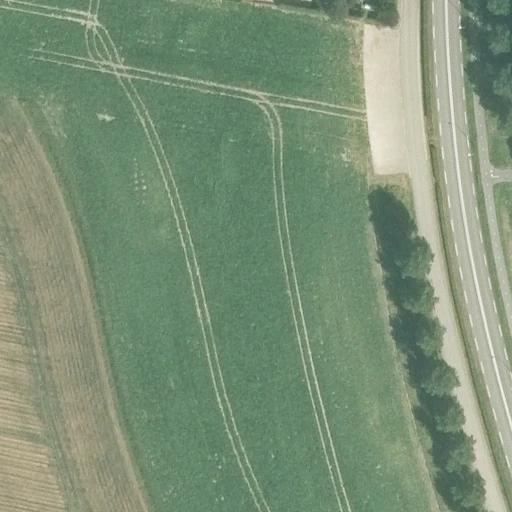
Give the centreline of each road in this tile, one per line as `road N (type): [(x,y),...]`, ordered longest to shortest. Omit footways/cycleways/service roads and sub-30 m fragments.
road 1 (unclassified): [(502,511),(439,278),(411,82),(410,0)]
road 2 (primary): [(511,408),(473,266),(446,0)]
